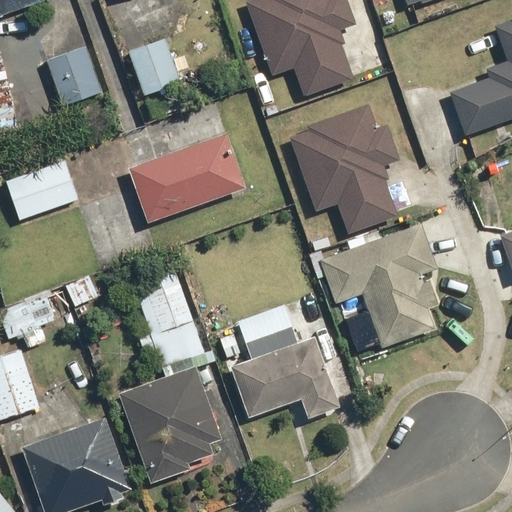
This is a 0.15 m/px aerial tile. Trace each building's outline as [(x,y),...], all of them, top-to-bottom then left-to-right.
[(0,0),(0,16),(47,0),(0,0)] [(253,0),(250,1),(276,79),(300,71),(308,95),(359,78),(343,30),(360,24),(351,0),(253,0)] [(456,87),(471,133),(511,119),(511,21),(499,26),(510,58),(491,65),(494,74),(456,87)] [(169,37),(132,51),(149,95),(186,80),(169,37)] [(108,90),(91,43),(51,57),(67,104),(108,90)] [(4,46),(0,47),(0,131),(25,125),(4,46)] [(373,105),(295,134),(306,167),(299,169),(307,193),(315,191),(321,209),(342,202),(352,233),(404,215),(393,181),(396,180),(391,165),(406,160),(393,122),(382,125),(373,105)] [(232,131),(134,166),(153,220),(251,186),(232,131)] [(11,179),(25,218),(83,198),(70,159),(11,179)] [(425,222),(324,257),(340,303),(367,293),(387,347),(440,328),(433,306),(442,302),(437,268),(440,267),(425,222)] [(145,349),(161,343),(170,366),(212,349),(178,264),(136,281),(154,325),(138,332),(145,349)] [(94,273),(71,284),(80,305),(104,294),(94,273)] [(68,285),(2,311),(14,338),(29,333),(35,346),(51,339),(45,325),(78,311),(68,285)] [(256,356),(237,363),(254,415),(307,397),(313,415),(343,405),(320,335),(304,340),(299,323),(251,339),(256,356)] [(26,349),(0,357),(0,405),(4,419),(45,405),(26,349)] [(202,363),(123,390),(156,482),(196,468),(193,461),(232,447),(202,363)] [(47,501),(77,490),(83,506),(119,493),(113,478),(131,471),(111,414),(27,443),(47,501)] [(0,478),(0,511),(23,511),(26,510),(0,478)]
